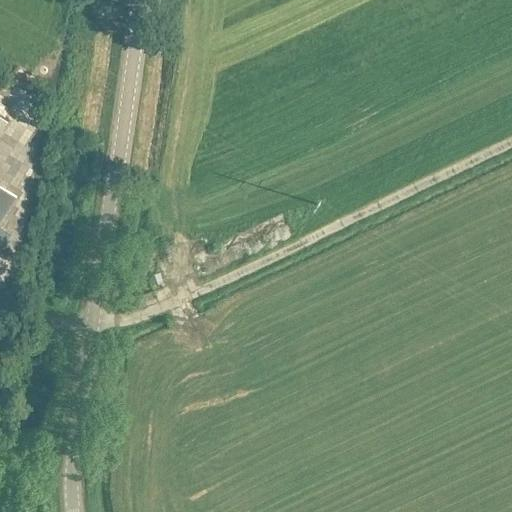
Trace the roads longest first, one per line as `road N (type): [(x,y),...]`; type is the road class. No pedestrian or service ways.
road 1 (unclassified): [(74,511),(73,451),(139,0)]
road 2 (unknown): [(90,334),(179,304),(511,146)]
